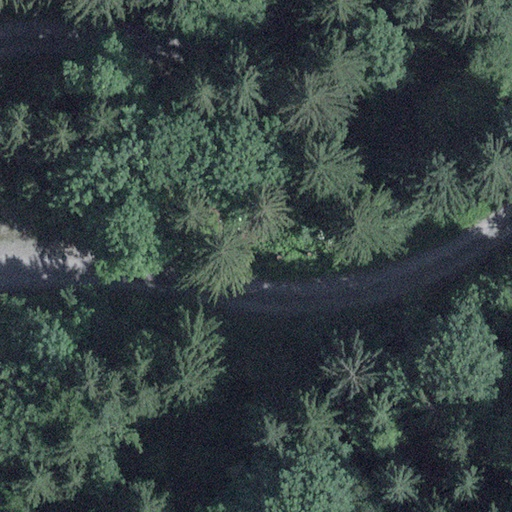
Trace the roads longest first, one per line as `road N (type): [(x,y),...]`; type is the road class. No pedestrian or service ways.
road 1 (track): [(0,266),(105,297),(268,313),(389,290),(511,225)]
road 2 (track): [(321,0),(179,37),(48,18),(0,39)]
